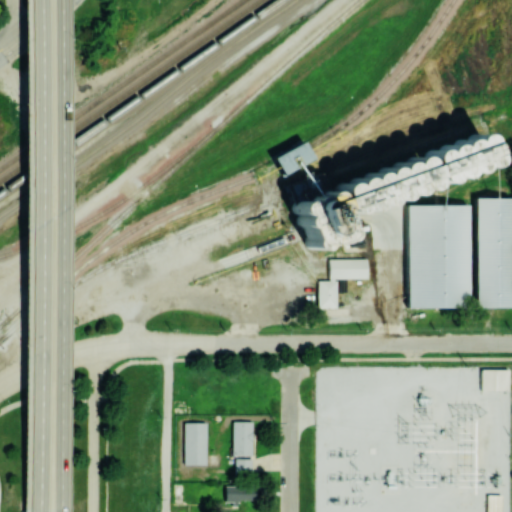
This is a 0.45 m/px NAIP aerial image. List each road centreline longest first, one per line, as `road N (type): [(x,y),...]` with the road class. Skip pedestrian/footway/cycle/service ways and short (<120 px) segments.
road 1 (secondary): [(61,511),(56,0)]
road 2 (secondary): [(35,0),(36,511)]
road 3 (residential): [(48,362),(135,344),(511,343)]
road 4 (secondary): [(94,511),(95,347)]
road 5 (residential): [(288,511),(289,377)]
